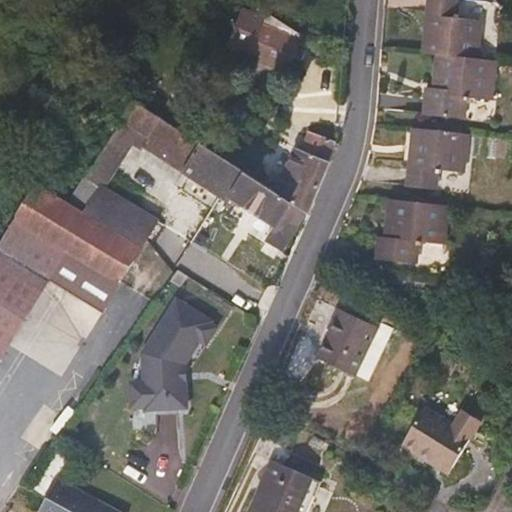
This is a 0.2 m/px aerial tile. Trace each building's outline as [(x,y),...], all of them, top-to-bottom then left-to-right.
[(452,0),(430,0),(425,54),(437,56),(478,60),(482,23),(457,21),(459,1),(452,0)] [(301,40),(265,28),(268,17),(243,8),(228,45),(249,53),(248,56),(290,72),(301,40)] [(437,56),(433,98),(427,97),(425,115),(463,119),(465,101),(468,102),(469,98),(491,100),(495,62),(478,60),(437,56)] [(87,177),(105,188),(133,144),(142,150),(144,147),(149,139),(162,118),(136,101),(87,177)] [(276,192),(201,144),(162,118),(144,147),(183,172),(230,202),(232,198),(251,210),(276,226),(267,240),(282,249),(306,212),(276,192)] [(405,186),(439,188),(439,170),(468,171),(469,131),(407,129),(405,186)] [(331,162),(337,143),(309,133),(303,151),(295,147),(276,192),(306,212),(309,214),(331,162)] [(128,200),(137,186),(117,174),(108,187),(128,200)] [(105,188),(87,177),(85,180),(70,203),(37,184),(14,221),(0,244),(0,359),(1,360),(51,278),(104,311),(158,220),(105,188)] [(390,199),(386,241),(380,240),(378,259),(416,263),(418,245),(421,245),(422,241),(444,244),(449,205),(390,199)] [(221,324),(177,299),(142,355),(144,380),(129,382),(131,413),(191,412),(198,392),(186,378),(221,324)] [(357,375),(379,328),(340,309),(317,356),(357,375)] [(57,435),(77,413),(68,407),(50,431),(57,435)] [(450,474),(480,422),(461,410),(453,423),(425,407),(402,445),(450,474)] [(286,447),(298,421),(274,409),(262,435),(286,447)] [(67,460),(57,455),(38,488),(48,493),(67,460)] [(307,511),(321,482),(315,479),(272,460),(249,511),(307,511)] [(39,511),(123,511),(58,477),(39,511)]
